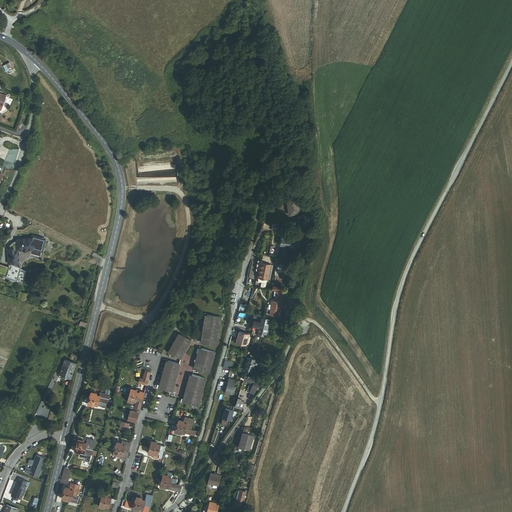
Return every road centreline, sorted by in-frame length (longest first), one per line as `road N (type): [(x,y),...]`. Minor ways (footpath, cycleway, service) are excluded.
road 1 (tertiary): [(65,435),(121,191),(108,150),(28,51)]
road 2 (unclassified): [(511,61),(409,264),(380,405)]
road 3 (residential): [(177,504),(276,374),(304,316),(380,405)]
road 4 (residential): [(177,504),(251,245)]
road 5 (residential): [(0,208),(30,124),(28,51)]
road 6 (residential): [(116,511),(160,357)]
